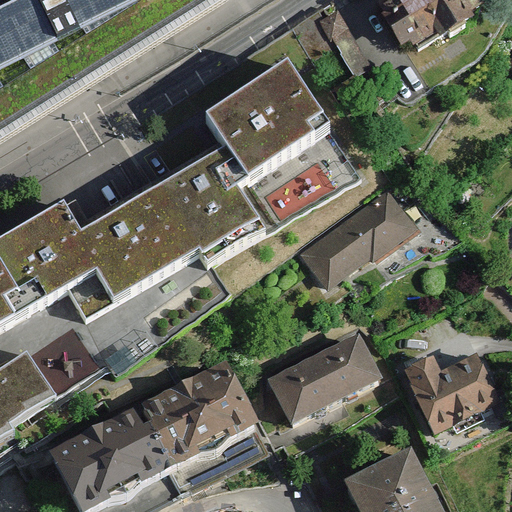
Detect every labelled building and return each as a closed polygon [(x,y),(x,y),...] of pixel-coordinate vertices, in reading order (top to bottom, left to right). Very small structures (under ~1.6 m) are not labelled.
[(63,0),(0,31),(0,143),(227,2),(229,0),(63,0)] [(378,0),(372,4),(402,52),(439,44),(475,23),(484,10),(478,0),(378,0)] [(206,125),(224,156),(248,190),(315,145),(308,135),(323,125),(288,71),(206,125)] [(65,209),(0,252),(0,255),(37,314),(96,280),(112,310),(198,261),(208,273),(265,240),(236,198),(248,190),(224,156),(169,189),(82,240),(65,209)] [(390,197),(304,258),(335,301),(421,240),(390,197)] [(0,336),(37,314),(0,255),(0,336)] [(87,327),(71,336),(96,378),(111,369),(87,327)] [(363,353),(278,391),(304,447),(389,409),(363,353)] [(0,455),(22,442),(18,435),(66,406),(35,356),(0,376),(0,455)] [(406,384),(445,454),(509,420),(481,369),(450,385),(440,366),(406,384)] [(269,465),(232,388),(151,427),(188,503),(269,465)] [(139,431),(59,470),(79,511),(169,511),(176,509),(139,431)] [(438,511),(409,455),(344,488),(356,511),(438,511)]
